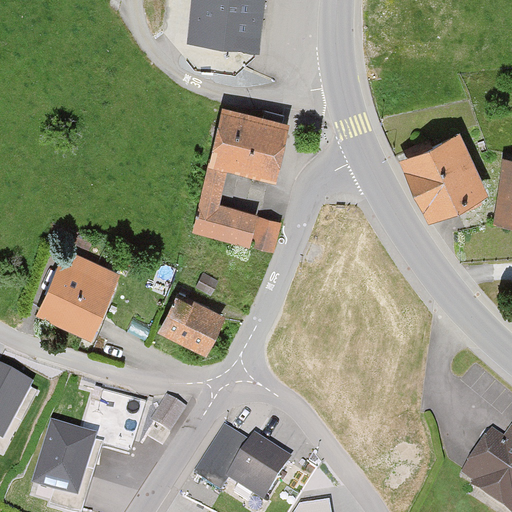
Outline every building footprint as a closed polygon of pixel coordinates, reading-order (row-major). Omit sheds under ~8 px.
[(212,0),(209,39),(276,45),(280,0),(212,0)] [(187,230),(243,242),(249,211),(214,203),(222,166),(265,175),(277,120),(213,107),(187,230)] [(396,158),(426,220),(481,194),(451,131),(396,158)] [(491,223),(511,225),(511,162),(496,161),(491,223)] [(250,245),(271,250),(278,222),(256,217),(250,245)] [(33,310),(85,333),(113,269),(73,252),(67,265),(55,259),(33,310)] [(151,329),(202,346),(214,308),(163,291),(151,329)] [(26,394),(0,380),(0,442),(0,443),(26,394)] [(168,392),(155,418),(173,428),(187,402),(168,392)] [(407,415),(370,427),(383,465),(420,453),(407,415)] [(498,440),(483,429),(449,476),(500,511),(511,511),(511,425),(510,423),(498,440)] [(219,477),(261,499),(285,455),(243,433),(219,477)] [(94,450),(50,436),(34,489),(78,503),(94,450)]
